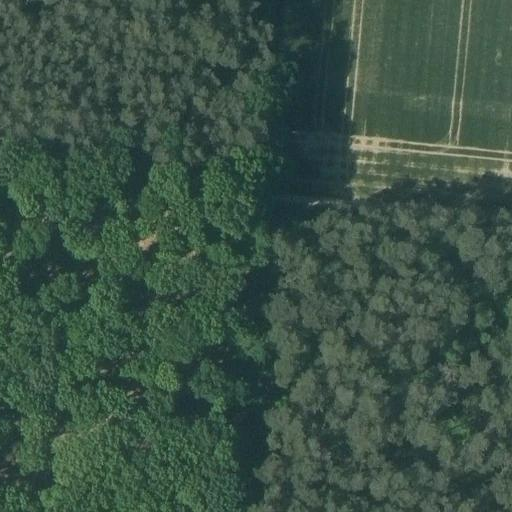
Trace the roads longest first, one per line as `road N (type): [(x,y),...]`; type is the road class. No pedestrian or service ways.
road 1 (track): [(250,511),(283,208)]
road 2 (track): [(0,176),(283,208)]
road 3 (track): [(283,208),(511,229)]
